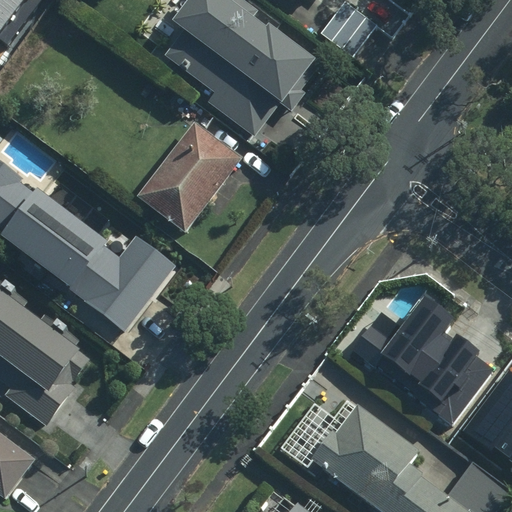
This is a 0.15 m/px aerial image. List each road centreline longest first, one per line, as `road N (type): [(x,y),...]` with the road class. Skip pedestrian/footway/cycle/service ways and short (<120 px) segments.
road 1 (residential): [(384,166),(124,511)]
road 2 (residential): [(509,0),(384,166)]
road 3 (residential): [(511,259),(384,166)]
